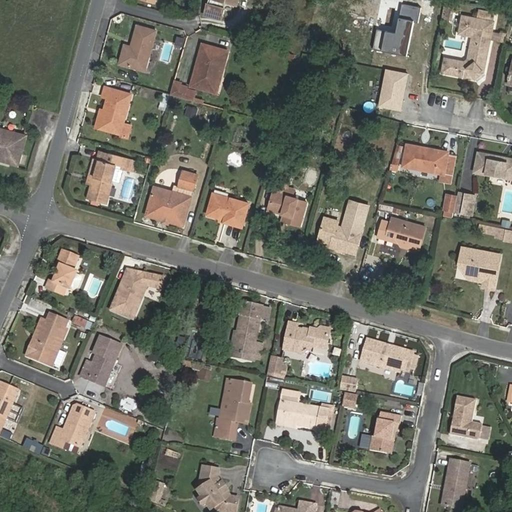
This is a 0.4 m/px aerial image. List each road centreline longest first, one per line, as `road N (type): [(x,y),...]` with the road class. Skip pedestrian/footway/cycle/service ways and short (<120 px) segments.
road 1 (residential): [(39,218),(444,335)]
road 2 (residential): [(99,0),(39,218)]
road 3 (residential): [(444,335),(415,495)]
road 4 (residential): [(415,495),(268,468)]
